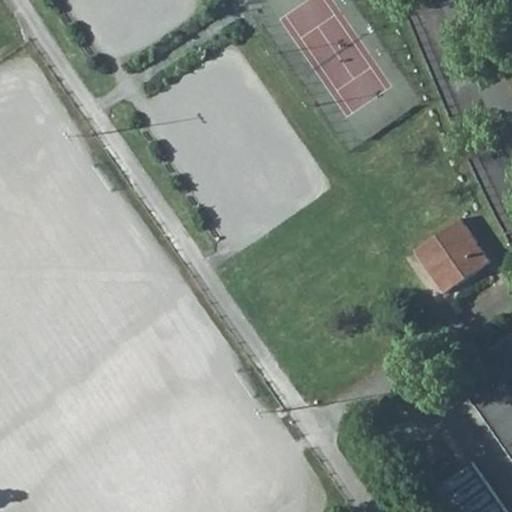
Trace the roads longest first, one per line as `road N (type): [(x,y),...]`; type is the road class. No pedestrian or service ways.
road 1 (unknown): [(511,303),(347,438),(405,511)]
road 2 (residential): [(456,0),(511,130)]
